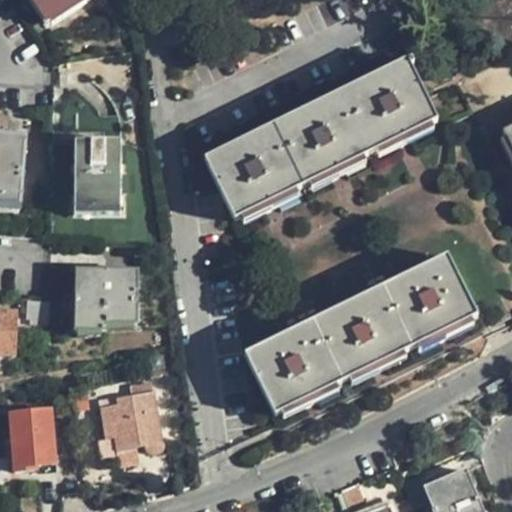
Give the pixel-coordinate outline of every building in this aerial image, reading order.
[(90,3),(87,0),(35,0),(53,26),(90,3)] [(238,232),(433,133),(398,67),(204,162),(238,232)] [(511,128),(497,135),(511,165),(511,128)] [(0,205),(17,207),(25,137),(0,134),(0,205)] [(118,217),(118,144),(74,144),(72,218),(118,217)] [(279,428),(480,328),(446,260),(245,362),(279,428)] [(142,329),(144,276),(81,274),(78,336),(108,338),(109,328),(142,329)] [(0,356),(13,358),(16,316),(0,314),(0,356)] [(165,460),(155,394),(115,401),(116,407),(100,410),(106,451),(117,450),(118,461),(147,457),(148,464),(151,466),(154,467),(158,467),(160,467),(163,465),(165,463),(165,460)] [(57,470),(52,411),(8,414),(13,474),(57,470)] [(480,511),(464,471),(422,487),(431,511),(480,511)]
